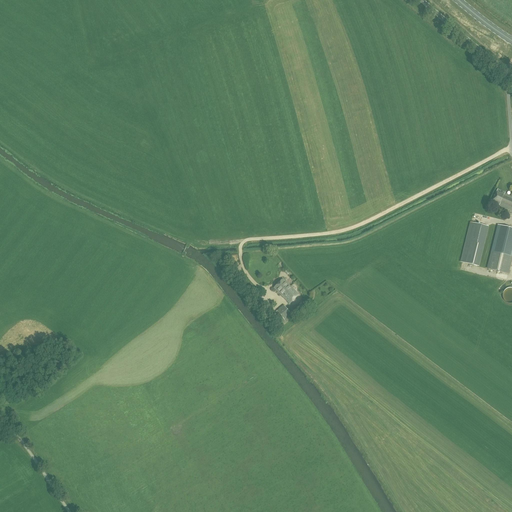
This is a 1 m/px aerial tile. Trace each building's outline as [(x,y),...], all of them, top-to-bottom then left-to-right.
[(499,206),(511,211),(511,196),(510,196),(505,193),(498,189),(492,203),(499,206)] [(471,223),(461,262),(478,266),(488,227),(471,223)] [(492,251),(488,269),(508,274),(510,264),(511,256),(511,255),(511,228),(499,225),(492,251)] [(274,288),(290,303),(298,295),(283,279),(274,288)] [(509,303),(511,304),(511,303),(511,287),(511,288),(509,288),(507,288),(505,290),(504,291),(503,294),(503,296),(503,299),(504,300),(505,301),(507,303),(509,303)] [(277,310),(284,320),(291,314),(283,305),(277,310)]
